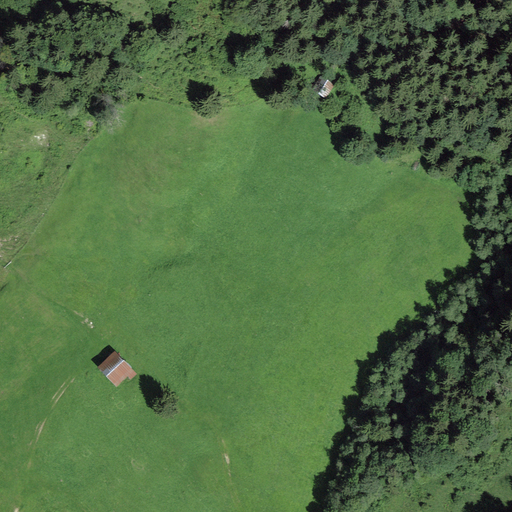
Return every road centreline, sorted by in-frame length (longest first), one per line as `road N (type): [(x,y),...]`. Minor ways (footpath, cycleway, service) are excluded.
road 1 (track): [(95,338),(114,329),(140,348),(177,401),(214,419),(242,511)]
road 2 (track): [(83,369),(52,401),(13,511)]
